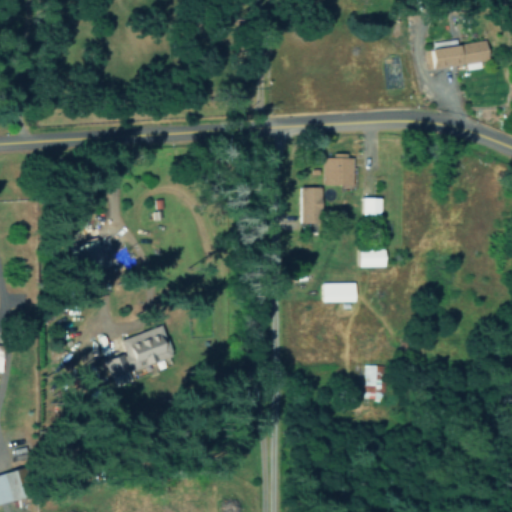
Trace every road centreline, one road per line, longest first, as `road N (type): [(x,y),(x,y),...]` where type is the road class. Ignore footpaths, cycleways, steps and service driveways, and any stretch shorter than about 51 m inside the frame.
road 1 (residential): [(511,141),(439,114),(0,141)]
road 2 (residential): [(222,127),(267,244),(269,323),(234,371),(259,460),(263,511)]
road 3 (residential): [(49,139),(53,0)]
